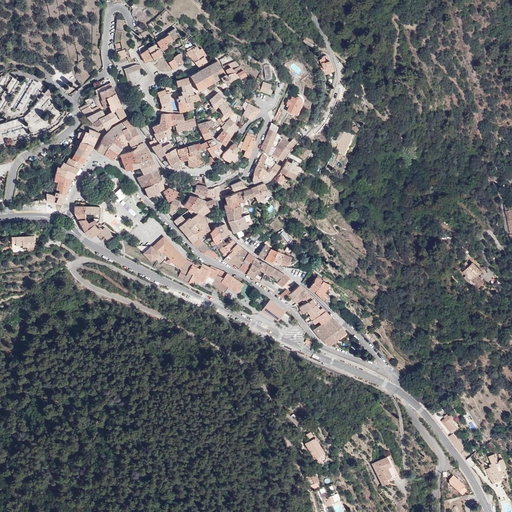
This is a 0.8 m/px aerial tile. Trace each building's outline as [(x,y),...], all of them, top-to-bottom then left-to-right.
[(117,28),(124,29),(125,21),(119,19),(117,28)] [(145,40),(151,37),(150,34),(147,30),(141,33),(145,40)] [(162,38),(157,41),(162,50),(167,47),(165,44),(172,39),(168,34),(162,38)] [(310,50),(315,45),(304,39),(303,40),(303,41),(310,50)] [(148,48),(154,59),(160,55),(162,54),(157,47),(155,44),(148,48)] [(187,54),(183,57),(184,60),(190,56),(191,58),(199,67),(207,62),(204,56),(206,55),(201,48),(199,49),(196,45),(186,52),(187,54)] [(145,62),(154,59),(148,48),(140,54),(145,62)] [(127,56),(124,49),(118,52),(120,58),(127,56)] [(183,57),(181,55),(180,53),(173,58),(174,59),(178,67),(180,65),(185,62),(184,60),(183,57)] [(320,68),(323,74),(325,73),(326,74),(333,70),(327,55),(326,55),(322,56),(321,57),(321,58),(319,60),(322,67),(320,68)] [(178,67),(174,59),(168,62),(173,70),(176,68),(178,67)] [(225,74),(217,60),(199,70),(197,68),(196,69),(198,71),(190,75),(189,74),(188,75),(189,76),(198,91),(225,74)] [(240,78),(246,75),(243,70),(240,65),(235,60),(223,66),(223,67),(226,69),(229,74),(228,76),(232,80),(238,76),(240,78)] [(140,64),(125,69),(129,85),(145,80),(140,64)] [(178,101),(185,100),(184,97),(193,94),(187,77),(176,81),(177,86),(181,85),(182,90),(181,91),(182,94),(178,95),(178,97),(177,97),(176,98),(176,99),(176,101),(177,101),(178,101)] [(261,81),(256,90),(268,94),(271,84),(261,81)] [(115,93),(112,86),(103,91),(101,87),(95,90),(97,95),(95,96),(96,99),(101,98),(102,100),(101,100),(104,107),(108,105),(109,105),(106,98),(115,93)] [(166,110),(172,111),(170,104),(170,105),(168,100),(170,99),(169,93),(166,94),(164,89),(157,92),(159,97),(162,107),(160,109),(166,110)] [(227,118),(232,112),(228,107),(223,102),(225,100),(218,92),(209,100),(211,104),(213,106),(214,109),(218,106),(219,108),(220,109),(223,115),(223,114),(227,118)] [(110,109),(120,103),(115,93),(106,98),(109,105),(108,105),(110,109)] [(195,100),(199,99),(196,93),(193,94),(184,97),(185,100),(186,102),(195,100)] [(286,103),(287,103),(289,105),(288,107),(286,111),(296,114),(299,106),(298,106),(300,100),(301,99),(300,98),(300,97),(298,96),(297,96),(296,96),(295,98),(291,96),(289,100),(288,99),(286,103)] [(178,108),(179,112),(187,110),(193,108),(193,106),(201,102),(199,99),(195,100),(186,102),(185,100),(178,101),(178,108)] [(248,118),(250,120),(255,116),(257,114),(260,110),(248,103),(244,101),(240,111),(243,113),(242,114),(248,118)] [(83,114),(86,117),(93,113),(86,103),(79,108),(83,114)] [(115,110),(121,107),(120,103),(110,109),(111,112),(115,110)] [(115,110),(120,119),(125,115),(121,107),(115,110)] [(86,117),(92,123),(97,119),(105,115),(101,108),(93,113),(86,117)] [(105,127),(110,124),(120,119),(115,110),(111,112),(105,115),(97,119),(92,123),(100,129),(104,127),(105,127)] [(168,125),(170,125),(170,113),(161,114),(159,123),(152,126),(155,132),(169,127),(168,125)] [(176,114),(175,114),(175,119),(175,123),(174,124),(177,131),(181,130),(186,129),(190,127),(193,125),(195,125),(196,125),(194,118),(184,121),(182,113),(176,114)] [(214,136),(215,137),(219,133),(216,129),(214,127),(213,128),(211,126),(215,124),(214,123),(209,115),(205,118),(206,121),(198,123),(199,129),(201,134),(204,139),(214,136)] [(22,118),(0,124),(0,143),(27,136),(22,118)] [(128,130),(134,127),(128,118),(122,122),(128,130)] [(232,129),(235,131),(237,126),(236,125),(230,118),(225,122),(225,123),(232,129)] [(122,130),(124,133),(128,130),(122,122),(117,125),(112,128),(107,132),(104,136),(112,141),(114,139),(116,135),(122,130)] [(224,145),(230,136),(232,137),(236,131),(235,131),(232,129),(225,123),(221,127),(220,126),(216,129),(219,133),(219,134),(216,138),(224,145)] [(83,124),(77,131),(78,132),(84,131),(85,131),(88,133),(89,128),(83,124)] [(131,137),(138,134),(134,127),(128,130),(124,133),(128,140),(130,139),(131,137)] [(172,134),(169,127),(155,132),(154,133),(157,139),(164,136),(165,136),(169,134),(172,134)] [(100,133),(89,128),(88,133),(88,135),(97,138),(100,133)] [(269,128),(260,147),(267,153),(276,132),(275,131),(269,128)] [(124,145),(128,140),(124,133),(122,130),(116,135),(124,145)] [(88,133),(85,131),(83,137),(90,140),(95,142),(97,138),(88,135),(88,133)] [(339,141),(338,143),(339,143),(338,150),(342,152),(346,154),(351,140),(353,134),(345,131),(344,132),(342,137),(339,141)] [(243,155),(249,158),(256,141),(254,140),(255,138),(252,137),(253,135),(248,132),(243,142),(240,141),(237,146),(241,148),(245,150),(243,155)] [(131,147),(142,142),(138,134),(131,137),(130,139),(128,140),(131,147)] [(121,148),(124,145),(116,135),(114,139),(112,141),(121,148)] [(112,141),(104,136),(101,142),(108,147),(112,141)] [(83,137),(82,138),(80,142),(87,144),(93,146),(95,142),(90,140),(83,137)] [(82,138),(77,138),(75,146),(78,147),(87,150),(90,151),(92,147),(93,146),(87,144),(80,142),(82,138)] [(289,149),(296,141),(292,138),(289,142),(283,138),(279,143),(272,154),(274,156),(273,159),(277,162),(279,159),(281,161),(289,149)] [(121,148),(112,141),(108,147),(117,153),(121,148)] [(108,147),(101,142),(96,150),(98,151),(104,154),(108,147)] [(132,150),(132,153),(145,147),(142,142),(131,147),(133,150),(132,150)] [(215,155),(216,157),(222,150),(218,146),(219,144),(217,142),(209,147),(206,147),(204,149),(207,153),(210,158),(211,157),(215,155)] [(151,146),(162,162),(167,159),(167,158),(164,153),(169,151),(173,149),(170,143),(161,146),(160,143),(151,146)] [(207,153),(204,149),(200,149),(200,144),(199,143),(193,144),(194,150),(193,150),(194,152),(195,154),(199,153),(201,157),(207,153)] [(234,153),(239,148),(234,143),(229,147),(234,153)] [(292,154),(303,159),(310,151),(310,150),(312,147),(308,143),(292,154)] [(87,150),(78,147),(77,148),(71,144),(67,150),(75,153),(77,154),(81,156),(85,158),(90,151),(87,150)] [(194,166),(199,165),(199,164),(202,163),(204,162),(201,157),(199,153),(195,154),(189,156),(188,152),(189,151),(187,146),(184,147),(185,151),(185,152),(187,158),(187,159),(188,165),(194,166)] [(108,147),(104,154),(113,159),(115,156),(117,153),(108,147)] [(140,155),(148,152),(145,147),(132,153),(133,156),(140,155)] [(185,151),(184,147),(177,149),(178,153),(181,160),(187,159),(187,158),(185,152),(185,151)] [(231,159),(234,162),(239,160),(234,153),(229,147),(223,153),(222,155),(222,156),(223,158),(224,159),(229,161),(231,159)] [(172,156),(176,154),(177,153),(175,148),(173,149),(169,151),(164,153),(167,158),(172,156)] [(139,162),(152,158),(148,152),(140,155),(133,156),(132,153),(132,150),(120,155),(122,160),(126,171),(133,169),(131,163),(135,163),(139,162)] [(82,163),(85,158),(81,156),(77,154),(75,153),(71,158),(82,163)] [(174,162),(179,159),(176,154),(172,156),(167,158),(167,159),(170,164),(174,162)] [(253,182),(262,179),(261,177),(262,177),(267,171),(266,171),(261,167),(267,157),(262,154),(259,159),(256,164),(255,168),(252,179),(253,182)] [(65,156),(62,161),(79,168),(82,163),(71,158),(68,157),(65,156)] [(215,162),(214,161),(211,157),(210,158),(205,161),(206,163),(207,165),(215,162)] [(140,168),(154,163),(152,158),(139,162),(135,163),(136,167),(140,166),(140,167),(140,168)] [(170,164),(166,166),(168,168),(170,169),(174,169),(177,168),(181,165),(179,159),(174,162),(170,164)] [(62,161),(60,160),(59,161),(56,166),(57,166),(75,174),(79,168),(62,161)] [(296,173),(299,166),(287,161),(283,167),(296,173)] [(143,174),(157,169),(154,163),(140,168),(143,174)] [(271,169),(275,172),(279,167),(279,166),(275,163),(271,169)] [(56,173),(55,172),(55,174),(60,176),(58,180),(68,184),(69,184),(71,180),(75,174),(57,166),(56,173)] [(286,175),(292,178),(293,178),(296,173),(283,167),(280,172),(284,174),(286,175)] [(148,186),(152,183),(156,182),(160,180),(157,169),(143,174),(147,182),(148,186)] [(261,177),(262,179),(262,181),(269,178),(270,177),(275,172),(271,169),(268,172),(267,171),(262,177),(261,177)] [(60,176),(55,174),(54,181),(53,188),(56,188),(56,189),(59,190),(58,193),(66,194),(68,189),(68,184),(58,180),(60,176)] [(147,182),(143,174),(137,177),(141,185),(147,182)] [(231,186),(233,190),(246,186),(242,180),(230,185),(231,186)] [(197,181),(194,192),(206,195),(207,188),(205,182),(204,181),(197,181)] [(147,195),(148,198),(156,193),(152,183),(148,186),(144,188),(145,191),(150,189),(151,193),(147,195)] [(263,196),(268,192),(264,183),(251,188),(254,195),(257,201),(264,196),(263,196)] [(207,188),(206,195),(213,196),(219,194),(219,186),(219,185),(212,187),(212,188),(207,188)] [(174,198),(178,192),(169,188),(163,192),(169,203),(170,203),(173,198),(174,198)] [(254,195),(251,188),(235,193),(238,199),(239,202),(243,202),(244,202),(243,199),(254,195)] [(58,193),(55,192),(54,196),(58,197),(56,202),(63,204),(66,194),(58,193)] [(196,197),(183,193),(183,196),(188,198),(184,205),(189,209),(196,197)] [(227,203),(238,199),(235,193),(225,197),(227,203)] [(189,209),(181,215),(174,221),(178,226),(196,211),(201,206),(203,203),(205,200),(204,199),(204,200),(196,197),(189,209)] [(177,205),(180,201),(174,198),(173,198),(170,203),(169,203),(169,207),(173,212),(174,210),(177,205)] [(240,206),(242,206),(243,202),(239,202),(238,199),(227,203),(227,204),(224,205),(226,213),(234,210),(233,207),(240,205),(240,206)] [(213,200),(204,203),(206,205),(209,210),(215,206),(213,200)] [(204,203),(203,203),(201,206),(196,211),(202,215),(209,210),(206,205),(204,203)] [(226,213),(228,221),(239,217),(239,212),(240,206),(240,205),(233,207),(234,210),(226,213)] [(88,223),(85,219),(85,213),(85,206),(74,206),(74,213),(78,220),(85,232),(94,224),(99,220),(99,213),(94,213),(93,219),(88,223)] [(202,215),(196,211),(178,226),(188,237),(194,232),(207,224),(204,218),(202,215)] [(233,233),(247,226),(245,221),(248,220),(247,215),(244,216),(239,217),(228,221),(233,233)] [(222,224),(220,225),(225,237),(229,235),(229,234),(224,223),(222,224)] [(94,224),(85,232),(91,238),(97,233),(99,231),(102,229),(100,227),(97,229),(94,224)] [(210,231),(207,224),(194,232),(188,237),(195,246),(201,241),(198,238),(201,236),(210,231)] [(220,225),(216,227),(218,231),(219,234),(221,240),(225,237),(220,225)] [(99,231),(103,235),(108,241),(113,237),(105,227),(102,229),(99,231)] [(216,227),(210,233),(211,236),(208,238),(210,242),(212,246),(214,244),(215,244),(216,244),(221,240),(219,234),(218,231),(216,227)] [(293,242),(283,231),(281,233),(290,245),(293,242)] [(36,235),(15,236),(16,245),(26,244),(26,246),(37,246),(36,235)] [(221,240),(216,244),(220,248),(220,249),(224,253),(227,249),(223,246),(231,240),(232,239),(229,235),(225,237),(221,240)] [(160,255),(172,244),(164,236),(152,247),(160,255)] [(236,243),(232,239),(231,240),(223,246),(227,249),(224,253),(223,254),(226,257),(228,254),(230,252),(229,251),(236,243)] [(201,241),(195,246),(200,250),(203,253),(205,254),(210,257),(214,259),(217,255),(210,248),(207,244),(203,240),(201,241)] [(241,247),(236,243),(229,251),(230,252),(228,254),(231,257),(241,247)] [(264,259),(270,248),(265,243),(263,246),(258,255),(264,259)] [(233,277),(227,273),(211,266),(210,267),(202,263),(201,265),(193,261),(193,262),(187,260),(172,244),(160,255),(152,247),(151,246),(143,253),(150,261),(152,259),(159,264),(165,259),(163,257),(165,254),(169,259),(166,262),(169,264),(172,261),(181,271),(178,277),(193,285),(195,281),(196,279),(200,281),(203,282),(206,276),(207,276),(213,280),(210,286),(224,292),(228,287),(237,293),(243,284),(233,277)] [(248,253),(241,247),(231,257),(230,258),(229,260),(227,262),(232,266),(234,263),(238,268),(248,253)] [(276,251),(270,248),(264,259),(271,262),(276,251)] [(280,259),(283,253),(276,251),(271,262),(279,263),(280,259)] [(255,257),(248,253),(238,268),(246,274),(251,263),(255,257)] [(279,263),(287,264),(291,257),(283,253),(280,259),(279,263)] [(267,264),(255,257),(251,263),(246,274),(254,280),(254,277),(255,276),(259,270),(264,272),(267,264)] [(465,277),(469,282),(471,279),(476,284),(479,287),(484,282),(478,275),(482,272),(473,262),(463,271),(467,275),(465,277)] [(284,274),(267,264),(264,272),(278,281),(276,283),(282,287),(289,278),(284,274)] [(204,282),(210,286),(213,280),(207,276),(204,282)] [(309,288),(315,292),(319,287),(322,280),(315,276),(309,288)] [(325,301),(329,296),(324,291),(329,284),(322,280),(319,287),(315,292),(320,298),(325,301)] [(498,280),(493,287),(499,291),(503,285),(498,280)] [(292,291),(289,295),(296,303),(301,299),(309,293),(305,289),(299,285),(292,291)] [(289,295),(292,291),(288,289),(280,297),(284,299),(289,295)] [(313,297),(309,293),(301,299),(303,301),(301,303),(302,304),(313,297)] [(325,301),(331,306),(334,301),(333,300),(329,296),(325,301)] [(299,307),(301,310),(298,312),(301,315),(304,313),(307,311),(318,303),(315,299),(313,297),(302,304),(301,306),(299,307)] [(269,298),(261,310),(278,320),(285,310),(269,298)] [(321,307),(318,303),(307,311),(310,315),(321,307)] [(324,310),(321,307),(310,315),(313,319),(315,317),(324,310)] [(330,316),(324,310),(315,317),(318,321),(321,323),(330,316)] [(341,326),(330,316),(321,323),(313,330),(322,341),(324,340),(341,326)] [(346,333),(341,326),(324,340),(325,343),(327,345),(330,345),(335,341),(346,333)] [(346,333),(335,341),(338,343),(348,335),(346,333)] [(457,429),(456,428),(451,422),(453,421),(454,417),(452,414),(448,415),(445,418),(442,421),(452,433),(457,429)] [(310,432),(306,434),(310,440),(307,442),(305,443),(314,459),(316,458),(318,460),(319,461),(320,462),(322,462),(323,461),(325,460),(326,458),(326,456),(324,453),(324,452),(315,437),(314,438),(310,432)] [(449,436),(460,452),(463,449),(462,448),(464,447),(454,433),(449,436)] [(498,459),(495,453),(489,456),(493,463),(490,464),(491,467),(486,468),(488,473),(487,474),(493,483),(506,478),(501,467),(506,465),(503,458),(500,460),(499,462),(497,461),(498,459)] [(382,485),(393,480),(388,468),(393,465),(388,456),(372,464),(382,485)] [(388,468),(393,480),(399,477),(393,465),(388,468)] [(315,473),(305,477),(309,485),(319,481),(315,473)] [(449,482),(462,494),(466,489),(463,487),(464,485),(453,475),(449,479),(449,482)] [(334,501),(332,495),(327,497),(323,499),(326,506),(330,505),(329,504),(334,501)]
